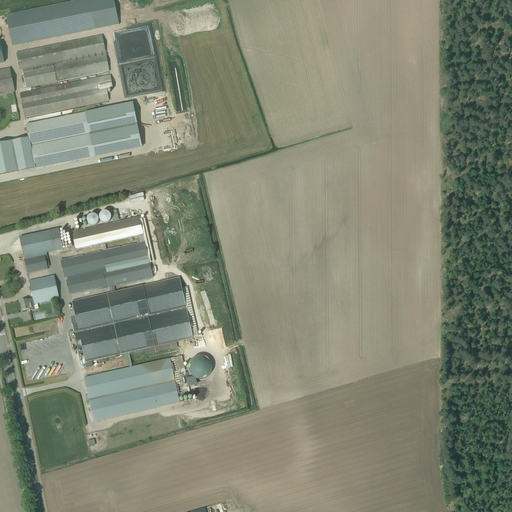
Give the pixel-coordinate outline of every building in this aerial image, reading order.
[(119,25),(113,0),(80,0),(6,15),(12,46),(119,25)] [(25,83),(26,89),(110,72),(102,36),(21,52),(21,51),(17,51),(18,53),(16,53),(20,71),(22,70),(24,78),(21,78),(22,83),(25,83)] [(119,67),(124,96),(130,95),(130,92),(127,74),(122,74),(121,67),(119,67)] [(0,94),(15,92),(11,69),(0,70),(0,94)] [(113,88),(112,86),(112,82),(113,82),(113,80),(111,80),(110,75),(20,94),(22,105),(106,87),(106,89),(113,88)] [(28,120),(27,118),(109,101),(106,89),(106,87),(22,105),(25,120),(28,120)] [(86,112),(26,125),(29,138),(35,168),(36,170),(95,157),(96,157),(134,149),(129,123),(125,105),(125,104),(104,109),(86,112)] [(11,142),(0,144),(0,175),(17,172),(11,142)] [(71,232),(76,250),(143,235),(139,217),(71,232)] [(19,238),(24,258),(63,250),(58,229),(19,238)] [(62,260),(60,261),(64,278),(66,278),(67,280),(66,281),(69,295),(102,287),(102,289),(106,289),(153,278),(145,242),(65,259),(62,260)] [(24,260),(27,274),(47,269),(44,256),(24,260)] [(29,281),(33,299),(34,304),(35,304),(59,299),(54,276),(29,281)] [(143,349),(145,355),(178,348),(177,343),(193,339),(179,278),(72,302),(75,316),(70,318),(77,349),(82,348),(85,362),(143,349)] [(182,288),(193,338),(198,337),(187,287),(182,288)] [(27,309),(27,311),(32,310),(32,307),(35,306),(35,304),(34,304),(33,299),(28,300),(20,301),(22,311),(27,309)] [(217,335),(219,344),(225,343),(221,328),(211,330),(212,337),(217,335)] [(210,358),(188,357),(187,377),(209,378),(210,358)] [(179,403),(170,359),(84,378),(94,422),(179,403)]
